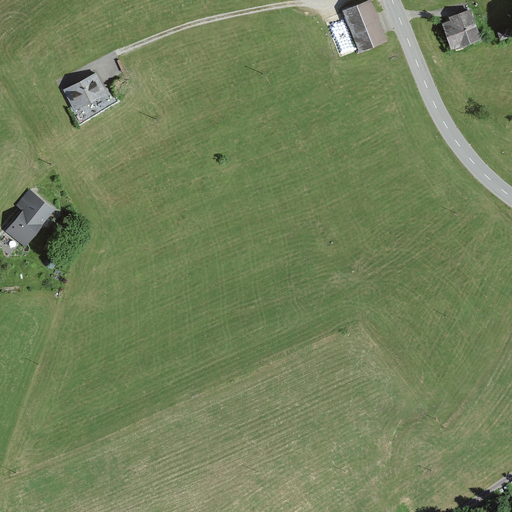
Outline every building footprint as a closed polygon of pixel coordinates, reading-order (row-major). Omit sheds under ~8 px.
[(383,40),(381,34),(368,1),(344,11),(359,49),(383,40)] [(451,47),(477,38),(468,11),(449,18),(450,21),(443,24),(451,47)] [(499,39),(508,36),(505,29),(496,32),(499,39)] [(72,108),(103,92),(101,87),(94,73),(63,89),(72,108)] [(6,230),(22,244),(45,215),(28,202),(6,230)]
